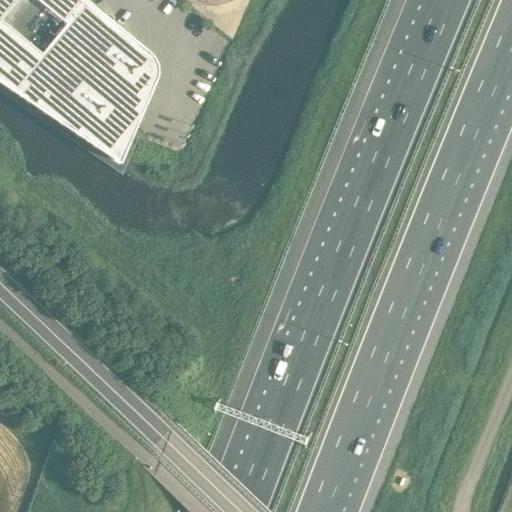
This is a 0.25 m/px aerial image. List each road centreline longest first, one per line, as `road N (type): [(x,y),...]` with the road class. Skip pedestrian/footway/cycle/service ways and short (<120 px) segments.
road 1 (motorway): [(441,0),(234,511)]
road 2 (motorway): [(324,511),(511,53)]
road 3 (tertiary): [(246,511),(0,276)]
road 4 (unclassified): [(463,511),(511,380)]
